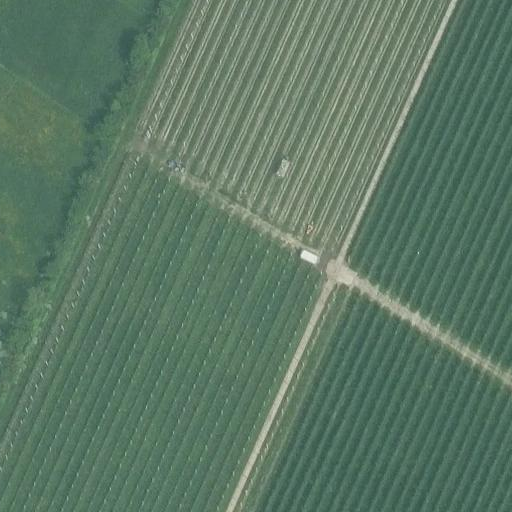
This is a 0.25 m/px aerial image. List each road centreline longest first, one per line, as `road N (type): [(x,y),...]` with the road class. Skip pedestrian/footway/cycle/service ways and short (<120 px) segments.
road 1 (track): [(228,511),(454,0)]
road 2 (track): [(333,274),(511,382)]
